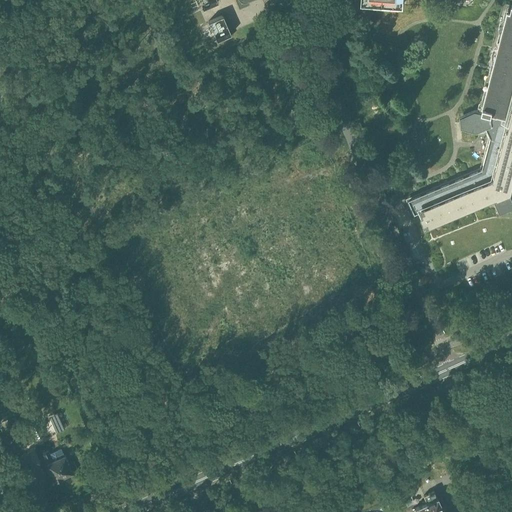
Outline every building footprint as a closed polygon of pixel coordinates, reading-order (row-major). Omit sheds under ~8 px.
[(217,0),(198,0),(202,9),(218,2),(217,0)] [(482,168),(409,200),(415,214),(420,212),(424,222),(425,222),(427,221),(429,227),(429,228),(494,201),(494,203),(500,215),(511,209),(511,200),(510,196),(509,194),(511,193),(511,192),(511,191),(511,11),(507,10),(482,107),(483,107),(482,111),(475,109),(460,116),(461,128),(477,132),(487,128),(487,129),(491,137),(490,138),(484,162),(482,168)] [(208,22),(217,41),(231,34),(223,15),(208,22)] [(15,420),(0,426),(0,429),(11,453),(26,446),(15,420)] [(38,427),(32,430),(36,439),(42,436),(38,427)] [(45,443),(39,446),(42,453),(55,480),(58,481),(61,480),(62,477),(72,472),(77,470),(73,460),(68,463),(65,455),(64,455),(61,448),(49,453),(48,450),(45,443)] [(423,504),(415,508),(416,511),(443,511),(437,498),(434,491),(424,495),(425,500),(422,501),(423,504)]
